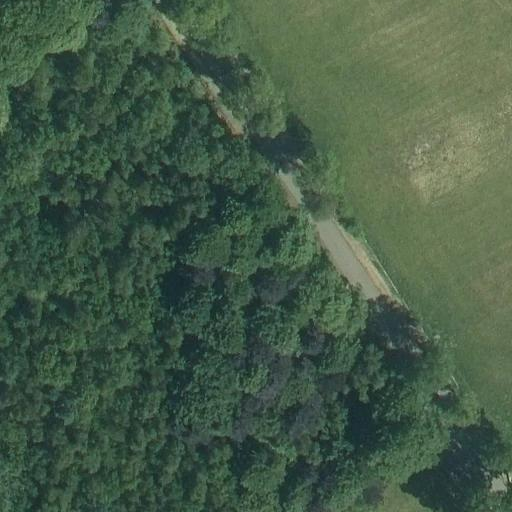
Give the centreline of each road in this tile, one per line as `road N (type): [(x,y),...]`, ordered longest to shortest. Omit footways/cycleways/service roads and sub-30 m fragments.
road 1 (tertiary): [(509,511),(173,0)]
road 2 (track): [(103,408),(68,358),(0,305)]
